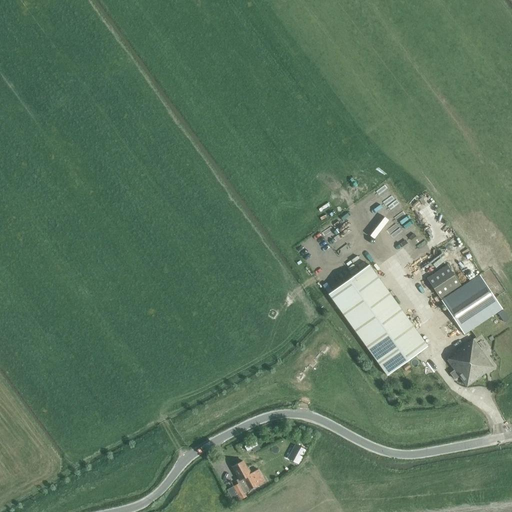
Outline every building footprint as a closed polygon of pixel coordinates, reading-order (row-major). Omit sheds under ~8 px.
[(502,309),(479,275),(461,287),(448,267),(428,281),(464,334),(502,309)] [(329,297),(387,377),(427,348),(369,268),(329,297)] [(455,354),(447,360),(454,370),(450,373),(455,379),(459,376),(467,386),(493,367),(473,339),(454,353),(455,354)] [(308,367),(302,373),(300,371),(297,371),(293,376),(299,382),(304,377),(302,375),(310,367),(312,369),(317,363),(315,362),(322,354),(324,356),(329,350),(322,344),(318,349),(318,352),(320,354),(315,360),(313,358),(310,357),(305,362),(306,365),(308,367)] [(305,449),(298,446),(290,460),(297,464),(305,449)] [(241,499),(246,496),(244,493),(249,490),(258,485),(248,469),(247,469),(242,461),(232,467),(239,479),(237,480),(239,483),(233,486),(241,499)]
